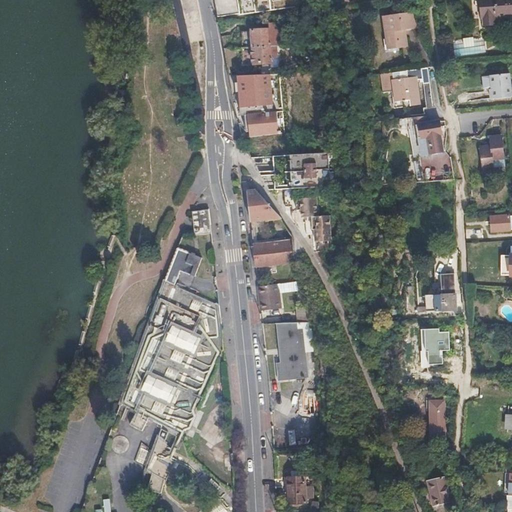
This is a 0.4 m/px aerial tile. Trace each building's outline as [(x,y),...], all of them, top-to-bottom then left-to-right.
[(295,8),(294,0),(215,0),(219,16),(241,14),(242,17),(295,8)] [(511,14),(511,0),(481,0),(483,18),(484,19),(485,25),(496,24),(496,17),(511,14)] [(400,37),(399,33),(416,30),(418,30),(416,15),(386,20),(387,25),(379,26),(381,35),(378,36),(380,51),(390,50),(390,52),(404,50),(402,36),(400,37)] [(281,45),(280,24),(270,24),(270,28),(252,29),(252,30),(242,31),(243,47),(253,47),(271,46),(281,45)] [(243,47),(241,34),(222,35),(225,48),(243,47)] [(451,40),(453,56),(484,53),(483,36),(451,40)] [(272,63),(271,46),(253,47),(254,64),(272,63)] [(243,60),(243,47),(225,48),(227,60),(243,60)] [(399,78),(400,85),(403,106),(425,103),(422,84),(432,82),(432,80),(430,68),(420,69),(421,75),(399,78)] [(511,97),(511,79),(511,74),(492,76),(493,89),(491,89),(492,100),(511,97)] [(276,80),(239,77),(242,109),(279,112),(276,80)] [(281,118),(250,115),(252,138),(283,138),(281,118)] [(427,124),(426,117),(410,119),(412,126),(427,124)] [(442,152),(439,129),(443,128),(442,122),(427,124),(428,135),(420,136),(422,154),(442,152)] [(504,158),(501,136),(490,137),(490,146),(480,147),(482,168),(494,167),(493,159),(504,158)] [(336,187),(334,162),(333,152),(292,155),(293,188),(336,187)] [(437,170),(436,159),(423,159),(423,161),(415,161),(415,180),(428,180),(428,170),(437,170)] [(282,218),(257,190),(248,191),(252,221),(282,218)] [(295,198),(296,217),(316,216),(316,197),(295,198)] [(213,234),(210,210),(195,211),(194,214),(196,236),(213,234)] [(511,230),(511,227),(511,215),(495,216),(495,224),(492,224),(493,232),(511,230)] [(312,217),(313,242),(333,242),(332,216),(312,217)] [(298,262),(293,239),(254,244),(256,266),(298,262)] [(197,277),(204,258),(181,249),(170,283),(177,285),(182,271),(197,277)] [(453,293),(453,273),(440,274),(440,294),(427,294),(427,312),(458,311),(457,293),(453,293)] [(282,307),(279,283),(258,285),(261,310),(282,307)] [(196,311),(200,303),(192,299),(188,308),(196,311)] [(284,356),(283,358),(284,365),(280,365),(281,381),(309,378),(304,330),(299,330),(298,323),(280,325),(283,349),(288,349),(288,355),(284,356)] [(445,434),(445,399),(429,399),(430,434),(445,434)] [(209,409),(204,430),(214,432),(219,412),(209,409)] [(191,460),(165,443),(169,433),(162,429),(147,470),(153,473),(148,491),(162,494),(166,478),(178,485),(191,460)] [(496,459),(497,451),(476,450),(476,458),(496,459)] [(106,467),(120,467),(119,452),(106,453),(106,467)] [(292,470),(292,477),(290,477),(290,504),(308,504),(308,477),(305,477),(305,469),(292,470)] [(448,473),(433,476),(428,477),(432,503),(452,499),(448,473)] [(101,500),(102,511),(110,511),(109,499),(101,500)] [(226,511),(220,503),(210,510),(210,511),(226,511)]
